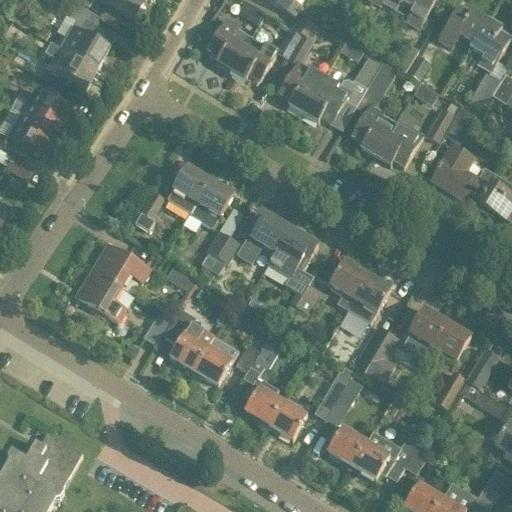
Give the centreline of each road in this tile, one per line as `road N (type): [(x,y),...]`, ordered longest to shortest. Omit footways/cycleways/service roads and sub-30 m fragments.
road 1 (residential): [(511,309),(149,92)]
road 2 (residential): [(319,511),(1,319)]
road 3 (residential): [(1,319),(149,92)]
